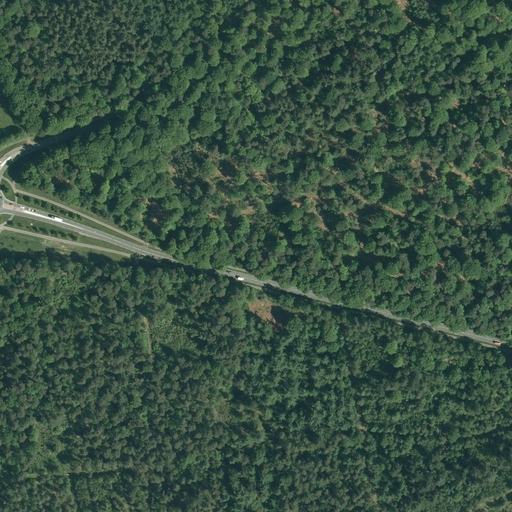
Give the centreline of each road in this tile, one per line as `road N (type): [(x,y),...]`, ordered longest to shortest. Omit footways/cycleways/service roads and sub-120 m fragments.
road 1 (primary): [(511,344),(0,206)]
road 2 (track): [(511,425),(471,436),(273,426),(173,460),(71,474)]
road 3 (secondary): [(0,169),(23,150),(99,121),(259,0)]
road 4 (track): [(378,511),(339,308)]
